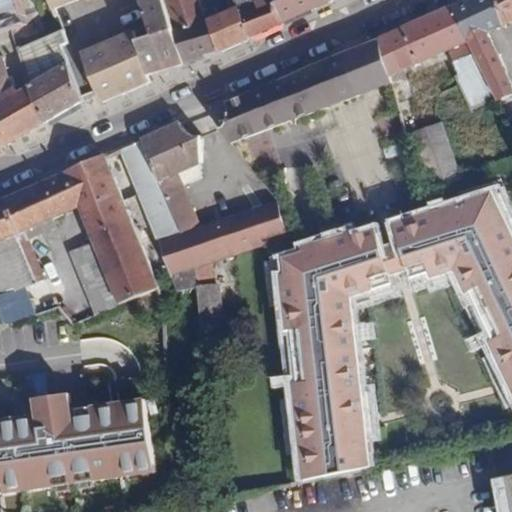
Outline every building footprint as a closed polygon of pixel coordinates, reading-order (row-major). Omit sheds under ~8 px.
[(0,0),(0,34),(27,26),(26,17),(20,0),(0,0)] [(57,8),(70,4),(68,0),(49,0),(56,20),(59,19),(63,33),(18,51),(31,89),(45,123),(82,100),(69,66),(62,48),(70,44),(68,38),(64,28),(62,23),(61,18),(57,8)] [(150,82),(148,76),(137,42),(154,37),(140,0),(121,0),(135,34),(87,56),(105,102),(150,82)] [(137,42),(148,76),(184,65),(163,0),(140,0),(154,37),(137,42)] [(206,54),(219,50),(200,0),(163,0),(184,65),(207,58),(206,54)] [(220,54),(251,39),(236,0),(200,0),(219,50),(220,54)] [(236,0),(251,39),(285,23),(274,0),(258,0),(259,1),(250,4),(248,0),(236,0)] [(274,0),(285,23),(316,9),(311,0),(274,0)] [(311,0),(316,9),(332,1),(331,0),(311,0)] [(472,0),(454,8),(479,63),(489,59),(480,36),(489,33),(503,26),(496,0),(472,0)] [(511,0),(496,0),(503,26),(511,22),(511,0)] [(496,99),(479,63),(454,8),(380,42),(393,84),(409,135),(413,134),(433,189),(462,179),(441,124),(420,132),(405,72),(451,51),(463,74),(458,77),(474,109),(496,99)] [(64,28),(68,38),(75,35),(68,16),(61,18),(62,23),(64,28)] [(489,59),(493,57),(499,54),(489,33),(480,36),(489,59)] [(355,98),(393,84),(380,42),(344,57),(328,64),(343,103),(355,98)] [(508,94),(493,57),(489,59),(479,63),(496,99),(508,94)] [(45,123),(31,89),(19,95),(16,87),(10,90),(2,58),(0,58),(0,123),(9,145),(45,123)] [(311,71),(326,109),(343,103),(328,64),(311,71)] [(326,109),(311,71),(227,106),(228,109),(228,114),(228,120),(226,124),(224,128),(222,131),(244,159),(250,154),(241,141),(326,109)] [(195,262),(198,286),(203,348),(227,346),(224,285),(215,285),(213,262),(225,258),(239,255),(253,251),(287,240),(276,204),(201,229),(188,200),(182,188),(200,181),(202,180),(202,139),(199,138),(196,137),(192,135),(188,132),(185,129),(183,125),(143,142),(195,262)] [(178,291),(198,286),(195,262),(143,142),(121,151),(157,243),(161,242),(178,291)] [(159,291),(104,159),(70,173),(83,206),(99,243),(123,304),(159,291)] [(83,206),(70,173),(52,181),(65,214),(83,206)] [(53,219),(65,214),(52,181),(0,203),(0,308),(9,328),(35,317),(25,289),(44,282),(28,241),(57,229),(53,219)] [(200,181),(182,188),(188,200),(201,194),(200,181)] [(511,232),(494,195),(468,203),(470,209),(461,212),(459,206),(444,211),(447,219),(436,222),(434,214),(396,226),(402,247),(410,272),(413,280),(431,275),(432,280),(456,272),(469,299),(475,296),(497,344),(491,347),(509,383),(511,381),(511,232)] [(468,203),(459,206),(461,212),(470,209),(468,203)] [(444,211),(434,214),(436,222),(447,219),(444,211)] [(307,483),(373,470),(368,430),(359,431),(358,420),(367,419),(352,300),(395,286),(392,278),(384,252),(377,232),(354,239),(353,234),(338,239),(340,247),(330,250),(327,242),(304,249),(306,254),(287,260),(288,281),(282,281),(289,335),(295,334),(301,387),(295,388),(307,483)] [(338,239),(327,242),(330,250),(340,247),(338,239)] [(74,253),(99,314),(123,304),(99,243),(74,253)] [(402,247),(384,252),(392,278),(410,272),(402,247)] [(0,511),(0,483),(152,462),(144,398),(72,408),(70,392),(36,396),(38,410),(0,415),(0,511)] [(367,419),(358,420),(359,431),(368,430),(367,419)] [(511,511),(511,479),(496,483),(501,511),(511,511)]
